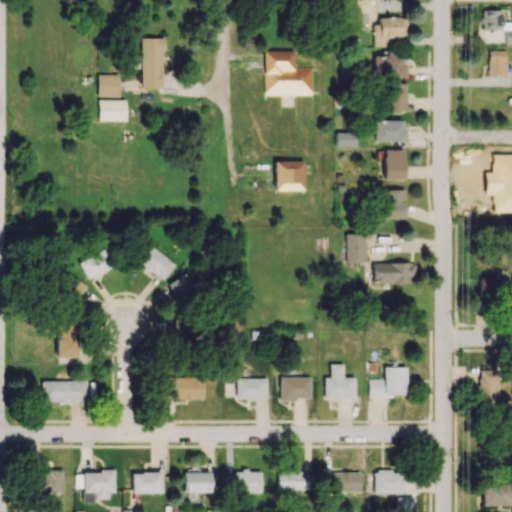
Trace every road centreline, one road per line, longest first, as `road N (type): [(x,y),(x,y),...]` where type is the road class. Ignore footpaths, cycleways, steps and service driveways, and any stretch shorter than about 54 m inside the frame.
road 1 (residential): [(443,0),(443,511)]
road 2 (residential): [(443,435),(1,435)]
road 3 (residential): [(0,75),(1,511)]
road 4 (residential): [(222,0),(229,185)]
